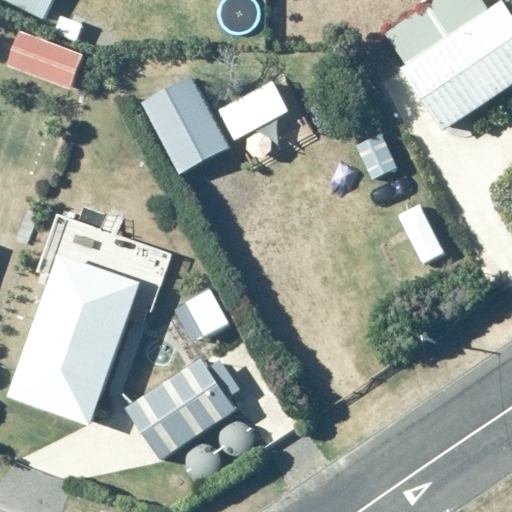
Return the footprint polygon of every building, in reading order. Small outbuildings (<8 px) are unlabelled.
[(511,96),(511,0),(451,0),(393,37),(454,133),(511,96)] [(98,58),(31,31),(16,70),(83,96),(98,58)] [(241,151),(199,73),(150,99),(193,177),(241,151)] [(304,116),(286,82),(230,112),(247,145),(304,116)] [(395,128),(363,145),(381,179),(412,163),(395,128)] [(105,430),(157,285),(104,266),(116,233),(85,222),(21,400),(105,430)] [(170,463),(250,414),(215,356),(134,404),(170,463)]
